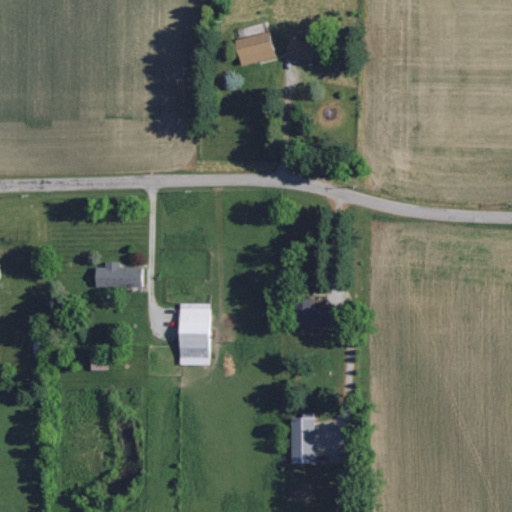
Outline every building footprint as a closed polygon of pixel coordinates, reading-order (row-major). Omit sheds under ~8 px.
[(238,39),(245,64),(279,55),(273,30),(238,39)] [(289,56),(314,58),(316,41),(291,39),(289,56)] [(122,266),(122,262),(107,261),(107,267),(99,267),(98,286),(145,286),(145,267),(122,266)] [(211,364),(213,303),(183,302),(181,364),(211,364)] [(335,325),(334,309),(326,309),(326,306),(316,306),(315,302),(306,303),(307,326),(335,325)] [(109,369),(109,360),(93,361),(93,369),(109,369)] [(317,411),(304,411),(304,417),(293,417),(294,462),(318,462),(317,411)]
